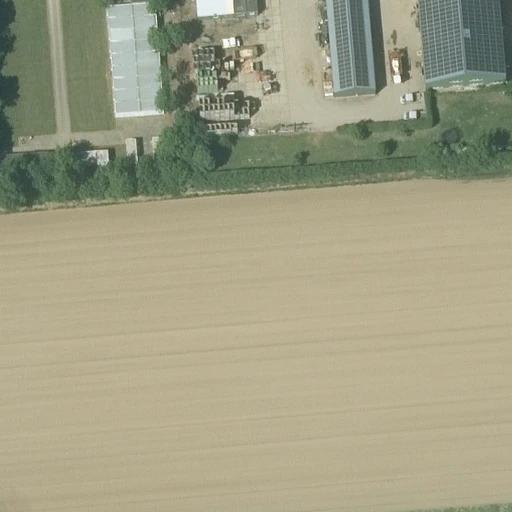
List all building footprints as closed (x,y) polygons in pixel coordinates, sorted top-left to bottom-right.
[(130,0),(131,9),(107,11),(115,119),(164,115),(155,7),(154,0),(130,0)] [(194,0),(195,20),(256,17),(255,0),(194,0)] [(365,0),(324,0),(333,100),(374,96),(365,0)] [(497,0),(416,0),(424,92),(505,85),(497,0)] [(200,37),(201,54),(259,52),(258,35),(200,37)] [(107,152),(69,153),(69,167),(108,165),(107,152)] [(48,155),(0,157),(0,167),(48,166),(48,155)]
